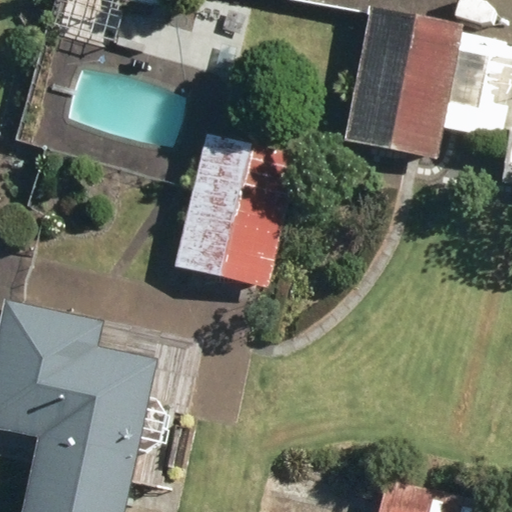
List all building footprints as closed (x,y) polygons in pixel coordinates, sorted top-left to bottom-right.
[(171,0),(125,0),(125,1),(170,9),(171,0)] [(306,4),(286,0),(263,0),(260,20),(302,28),(306,4)] [(375,11),(349,144),(441,162),(447,131),(507,143),(511,115),(511,45),(466,36),(467,30),(375,11)] [(211,136),(180,269),(273,290),(304,157),(211,136)] [(29,511),(132,511),(163,365),(104,353),(110,326),(11,305),(0,356),(0,432),(44,442),(29,511)] [(511,511),(511,509),(393,483),(386,511),(511,511)]
